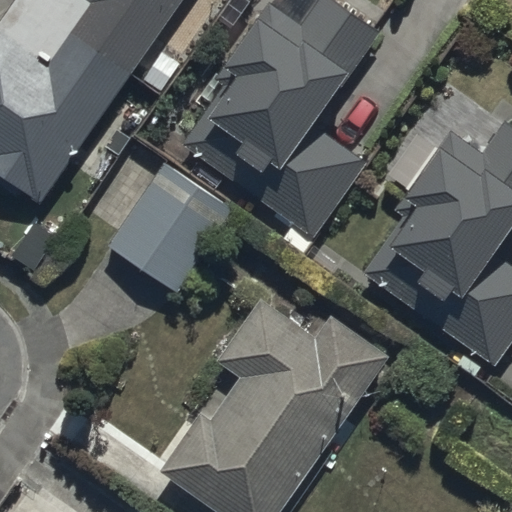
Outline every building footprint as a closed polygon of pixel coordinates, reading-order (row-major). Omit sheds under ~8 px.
[(0,185),(43,215),(191,0),(19,0),(0,28),(0,185)] [(276,0),(184,129),(316,223),(370,148),(310,106),(359,38),(340,24),(348,13),(329,0),(276,0)] [(404,208),(367,258),(498,353),(511,334),(511,248),(496,236),(511,213),(511,100),(509,98),(481,136),(450,114),(414,164),(420,168),(395,202),(404,208)] [(165,150),(113,231),(180,275),(233,194),(165,150)] [(273,511),(393,336),(335,296),(321,317),(264,279),(222,341),(245,356),(216,399),(206,392),(164,455),(248,511),(273,511)]
